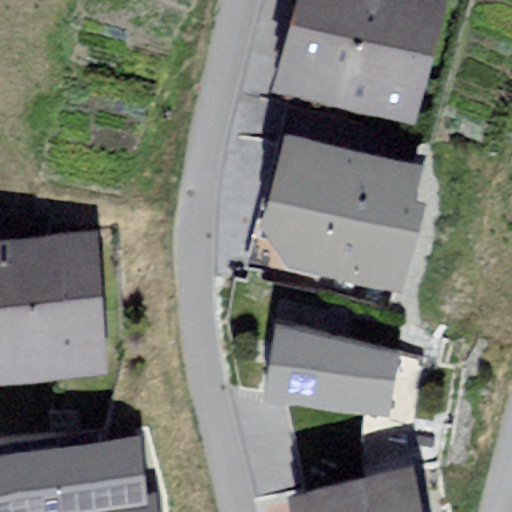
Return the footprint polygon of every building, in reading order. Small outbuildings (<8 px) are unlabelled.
[(447,0),(311,0),(291,86),(420,116),(447,0)] [(426,181),(296,150),(271,252),(401,284),(426,181)] [(90,248),(0,257),(0,383),(103,373),(90,248)] [(405,359),(286,334),(273,394),(393,419),(405,359)] [(0,511),(157,511),(153,421),(0,428),(0,511)] [(284,471),(291,511),(421,511),(409,447),(284,471)]
